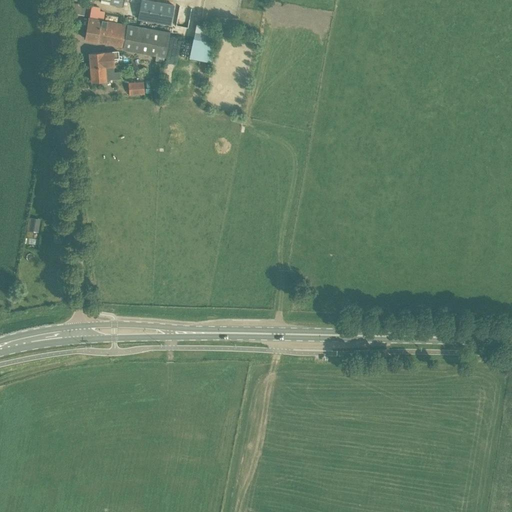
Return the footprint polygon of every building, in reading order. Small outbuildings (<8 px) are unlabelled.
[(146,0),(141,0),(138,19),(170,24),(173,5),(146,0)] [(84,14),(86,5),(73,1),(70,10),(84,14)] [(165,54),(168,32),(90,18),(86,39),(165,54)] [(179,56),(208,61),(211,40),(193,37),(192,42),(181,40),(179,56)] [(107,66),(113,65),(112,58),(118,57),(118,51),(89,53),(90,67),(107,66)] [(107,66),(90,67),(91,80),(119,78),(119,72),(113,72),(113,65),(107,66)] [(144,94),(143,81),(128,82),(129,94),(144,94)] [(28,233),(40,234),(41,217),(30,216),(28,233)]
